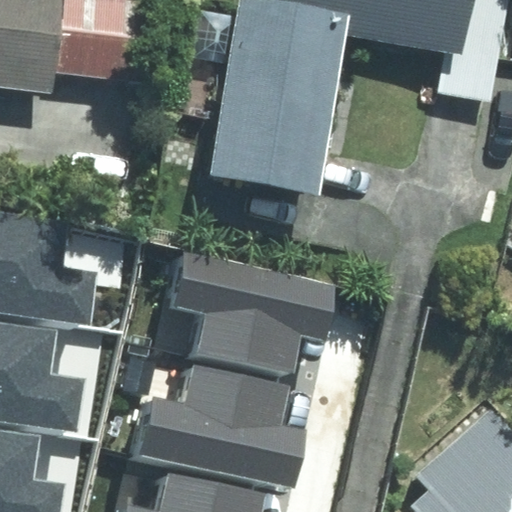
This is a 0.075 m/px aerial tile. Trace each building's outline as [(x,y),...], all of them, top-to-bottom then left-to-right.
[(0,0),(0,85),(45,91),(56,0),(0,0)] [(495,34),(501,0),(273,0),(271,14),(338,25),(337,34),(452,54),(456,28),(495,34)] [(338,25),(271,14),(227,6),(196,175),(308,195),(337,34),(338,25)] [(0,383),(0,511),(13,511),(8,506),(64,458),(0,383)] [(242,413),(152,395),(129,507),(74,496),(70,511),(292,511),(299,480),(232,466),(242,413)] [(511,511),(511,484),(505,477),(467,511),(511,511)]
